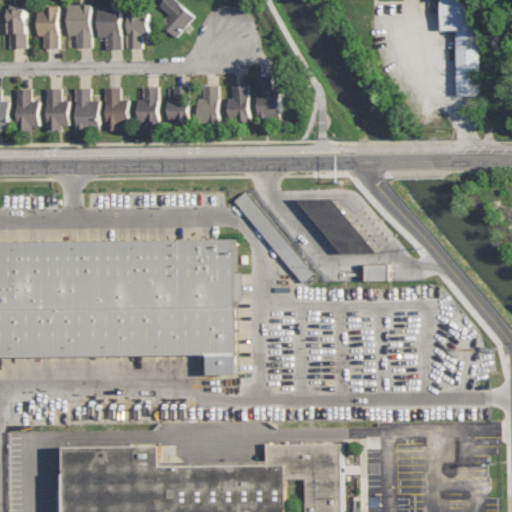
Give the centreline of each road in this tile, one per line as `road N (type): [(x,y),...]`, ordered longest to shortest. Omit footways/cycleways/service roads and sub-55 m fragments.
road 1 (secondary): [(324,157),(0,163)]
road 2 (tertiary): [(511,351),(355,157)]
road 3 (residential): [(230,36),(182,62),(0,64)]
